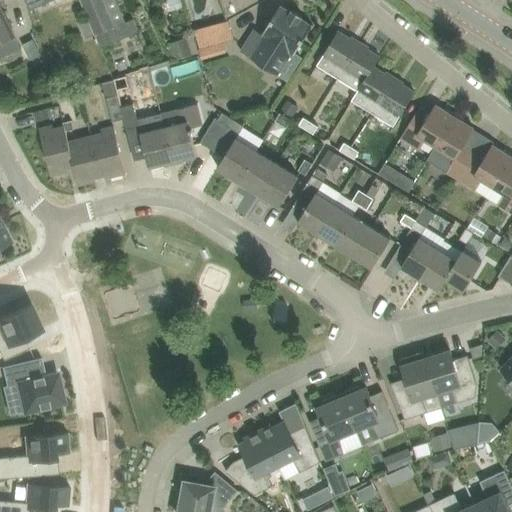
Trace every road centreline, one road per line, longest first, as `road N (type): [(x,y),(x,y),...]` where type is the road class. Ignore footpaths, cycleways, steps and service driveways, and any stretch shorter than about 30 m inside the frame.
road 1 (residential): [(365,341),(339,294),(187,201),(149,195),(60,214)]
road 2 (residential): [(144,511),(168,449),(294,372),(365,341)]
road 3 (residential): [(50,262),(85,352),(100,444),(97,511)]
road 4 (residential): [(358,0),(511,126)]
road 5 (residential): [(511,303),(365,341)]
